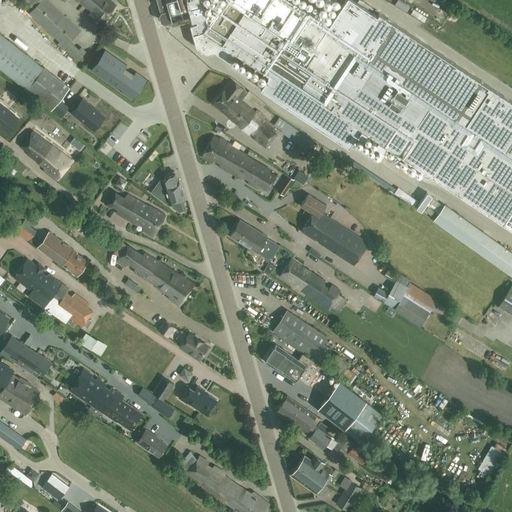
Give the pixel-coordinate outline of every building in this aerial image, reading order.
[(80,30),(48,0),(40,0),(29,13),(59,41),(57,43),(63,49),(64,48),(77,60),(85,51),(81,47),(79,49),(70,41),(80,30)] [(76,0),(91,11),(90,13),(88,16),(101,26),(115,4),(109,0),(76,0)] [(269,74),(260,88),(348,147),(360,128),(511,229),(511,100),(378,12),(377,15),(354,0),(344,0),(328,24),(292,0),(222,0),(210,20),(203,16),(198,0),(157,0),(161,13),(159,15),(161,21),(164,22),(168,21),(169,23),(172,23),(172,25),(185,21),(187,26),(190,25),(193,35),(196,45),(207,52),(214,51),(229,60),(234,52),(269,74)] [(305,0),(304,0),(302,5),(316,15),(320,10),(305,0)] [(27,88),(43,68),(0,33),(0,68),(26,89),(27,88)] [(131,98),(145,78),(136,72),(132,76),(124,70),(127,65),(114,56),(113,57),(104,51),(91,70),(117,88),(118,86),(123,90),(121,92),(131,98)] [(43,68),(27,88),(26,89),(25,90),(50,110),(51,110),(60,99),(63,95),(69,87),(44,67),(43,68)] [(242,88),(232,79),(225,88),(212,103),(222,111),(221,112),(226,116),(227,116),(242,128),(241,129),(248,135),(250,133),(255,137),(254,138),(266,146),(276,134),(272,131),(275,128),(264,118),(263,115),(257,110),(255,112),(241,99),(247,92),(242,88)] [(60,99),(51,110),(60,117),(69,106),(60,99)] [(93,130),(104,116),(94,108),(93,109),(90,106),(90,105),(82,99),(71,112),(93,130)] [(0,126),(6,131),(17,118),(0,103),(0,126)] [(312,140),(279,117),(276,120),(276,121),(273,125),(281,130),(281,132),(306,149),(312,140)] [(162,128),(142,132),(150,167),(170,163),(162,128)] [(56,180),(71,160),(60,151),(56,150),(33,131),(21,146),(28,151),(27,154),(43,166),(43,169),(56,180)] [(218,139),(213,136),(201,157),(212,163),(214,160),(220,163),(219,166),(229,172),(241,178),(243,176),(249,179),(248,183),(259,189),(261,186),(268,190),(277,175),(270,171),(270,170),(246,156),(246,155),(230,146),(231,144),(219,137),(218,139)] [(81,152),(86,146),(77,138),(72,144),(81,152)] [(110,160),(115,147),(110,145),(105,158),(110,160)] [(120,153),(111,165),(134,181),(140,173),(150,180),(153,176),(129,158),(128,159),(120,153)] [(17,171),(9,165),(6,169),(14,175),(17,171)] [(30,170),(24,165),(19,172),(25,177),(30,170)] [(336,166),(332,173),(342,178),(346,172),(336,166)] [(158,181),(150,191),(169,205),(170,204),(179,211),(185,209),(183,201),(184,200),(179,180),(177,181),(174,171),(165,174),(159,182),(158,181)] [(287,175),(283,181),(289,185),(294,179),(287,175)] [(124,197),(111,191),(104,203),(111,208),(112,206),(117,208),(116,212),(143,229),(143,230),(152,236),(164,215),(127,194),(124,197)] [(399,191),(396,196),(413,207),(416,202),(399,191)] [(426,192),(414,208),(420,213),(432,197),(426,192)] [(326,205),(308,193),(300,206),(313,214),(319,217),(320,215),(326,205)] [(34,221),(8,201),(0,213),(12,222),(10,225),(15,230),(14,231),(27,241),(36,230),(31,225),(34,221)] [(511,276),(511,252),(484,233),(444,204),(433,220),(473,248),(511,276)] [(434,211),(428,206),(425,211),(431,215),(434,211)] [(367,244),(320,215),(319,217),(313,214),(301,231),(315,240),(317,237),(320,239),(318,242),(354,264),(367,244)] [(270,260),(279,246),(266,238),(267,236),(239,219),(229,236),(270,260)] [(108,247),(113,238),(97,229),(92,239),(108,247)] [(77,275),(87,261),(73,250),(73,249),(48,231),(36,247),(61,265),(62,264),(77,275)] [(145,279),(157,262),(144,253),(142,256),(126,245),(121,242),(113,253),(118,256),(116,259),(124,266),(130,262),(135,267),(134,271),(145,279)] [(318,276),(291,258),(280,275),(324,307),(327,309),(330,306),(338,312),(346,299),(338,294),(339,290),(331,285),(328,288),(324,285),(324,280),(318,276)] [(36,266),(27,259),(13,278),(32,291),(34,290),(39,293),(34,300),(44,307),(61,283),(49,274),(45,276),(41,273),(44,268),(38,263),(36,266)] [(168,298),(179,305),(192,285),(157,262),(145,279),(154,284),(157,288),(164,293),(165,292),(170,295),(168,298)] [(436,299),(409,282),(410,280),(388,268),(383,276),(395,282),(388,293),(378,287),(373,296),(395,308),(394,309),(420,325),(436,299)] [(69,288),(61,283),(44,307),(66,323),(69,318),(81,326),(92,311),(87,308),(88,302),(75,293),(71,295),(66,292),(69,288)] [(511,283),(498,306),(511,314),(511,283)] [(320,362),(330,348),(323,343),(327,337),(287,310),(273,331),(320,362)] [(168,337),(175,327),(164,319),(157,329),(168,337)] [(35,331),(62,348),(64,345),(37,328),(35,331)] [(78,343),(98,357),(105,346),(85,333),(78,343)] [(199,359),(208,346),(189,333),(180,346),(199,359)] [(12,336),(4,349),(15,356),(13,360),(32,373),(35,369),(42,374),(50,362),(24,344),(12,336)] [(298,359),(275,344),(264,361),(294,380),(296,377),(308,385),(321,366),(302,353),(298,359)] [(348,361),(337,353),(325,368),(349,388),(358,377),(344,366),(348,361)] [(0,391),(12,373),(14,370),(0,361),(0,391)] [(70,390),(92,405),(106,384),(97,378),(95,382),(90,378),(92,375),(84,369),(81,373),(76,370),(66,385),(71,388),(70,390)] [(12,373),(0,391),(0,399),(7,404),(7,403),(24,414),(39,391),(30,386),(31,383),(20,376),(19,378),(12,373)] [(163,399),(174,384),(163,377),(152,392),(163,399)] [(359,442),(381,413),(339,380),(317,408),(359,442)] [(415,388),(422,392),(426,386),(419,382),(415,388)] [(106,384),(92,405),(115,421),(116,420),(131,430),(142,414),(121,399),(123,396),(111,388),(109,391),(104,388),(106,384)] [(193,390),(187,385),(178,397),(186,402),(187,402),(207,415),(217,400),(204,392),(205,391),(197,385),(193,390)] [(52,395),(60,401),(63,398),(56,392),(52,395)] [(151,404),(156,397),(149,392),(144,399),(151,404)] [(277,410),(275,412),(307,433),(308,431),(310,433),(308,436),(315,441),(314,442),(322,448),(331,435),(326,432),(329,428),(320,421),(318,424),(317,423),(320,419),(287,396),(286,397),(284,396),(281,401),(282,401),(280,406),(278,405),(275,409),(277,410)] [(433,406),(440,411),(447,400),(439,396),(433,406)] [(151,405),(167,416),(173,408),(157,397),(151,405)] [(0,436),(19,450),(27,438),(14,430),(1,420),(4,414),(0,411),(0,436)] [(158,456),(166,444),(159,440),(160,439),(146,429),(137,442),(158,456)] [(368,455),(355,444),(355,443),(342,434),(328,454),(342,464),(346,458),(343,456),(346,451),(348,452),(346,453),(361,465),(368,455)] [(223,442),(214,436),(208,444),(217,451),(223,442)] [(409,446),(399,460),(406,465),(416,451),(409,446)] [(476,470),(491,477),(503,453),(489,446),(476,470)] [(185,470),(196,460),(189,452),(178,463),(185,470)] [(290,474),(315,492),(328,473),(332,468),(315,456),(311,461),(304,455),(290,474)] [(199,456),(186,472),(206,488),(220,499),(233,508),(239,511),(261,511),(268,504),(252,491),(250,492),(237,483),(222,473),(222,472),(213,466),(212,467),(207,464),(208,463),(208,462),(199,456)] [(387,485),(393,479),(382,468),(376,474),(387,485)] [(42,486),(59,499),(69,487),(52,474),(42,486)] [(348,510),(360,490),(350,484),(346,489),(344,488),(335,502),(348,510)] [(62,510),(65,506),(55,499),(53,503),(62,510)] [(64,511),(78,511),(79,511),(68,502),(65,506),(62,510),(64,511)]
